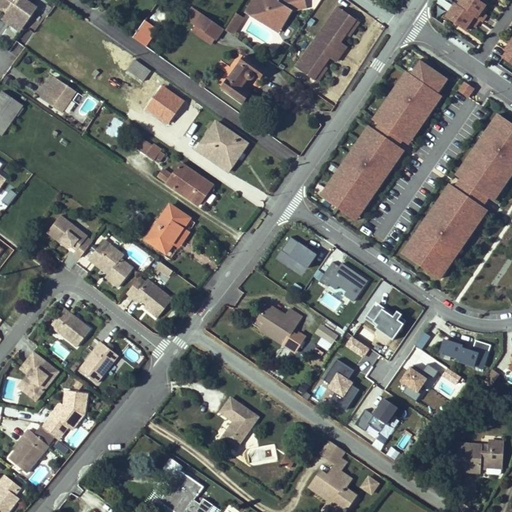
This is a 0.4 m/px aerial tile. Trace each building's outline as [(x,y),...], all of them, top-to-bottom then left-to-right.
[(0,0),(0,8),(7,14),(8,11),(26,24),(37,9),(24,0),(0,0)] [(270,2),(271,0),(249,0),(243,10),(267,27),(275,17),(281,21),(288,12),(301,9),(299,0),(280,0),(276,6),(270,2)] [(451,0),(443,12),(464,27),(474,13),(456,0),(455,0),(451,0)] [(482,0),(455,0),(456,0),(474,13),(476,15),(486,2),(482,0)] [(195,25),(202,15),(193,8),(185,18),(195,25)] [(356,21),(339,8),(294,66),(311,80),(322,66),(328,58),(334,63),(345,47),(339,43),(345,35),(356,21)] [(8,11),(7,14),(2,20),(20,32),(26,24),(8,11)] [(243,18),(236,14),(229,24),(237,29),(243,18)] [(223,29),(220,27),(202,15),(195,25),(216,39),(223,29)] [(267,27),(274,32),(281,21),(275,17),(267,27)] [(360,24),(356,21),(345,35),(349,38),(360,24)] [(233,35),(237,29),(229,24),(225,31),(233,35)] [(191,30),(212,45),(216,39),(195,25),(191,30)] [(511,32),(503,46),(506,48),(501,55),(511,63),(511,32)] [(150,71),(152,70),(127,52),(126,54),(150,71)] [(126,54),(122,59),(131,66),(128,70),(144,81),(150,71),(126,54)] [(254,77),(254,76),(259,80),(265,71),(244,56),(222,89),(242,103),(249,94),(241,88),(246,79),(248,80),(250,80),(251,80),(253,78),(254,77)] [(377,120),(372,127),(368,124),(320,193),(356,219),(404,149),(396,144),(402,136),(408,141),(442,92),(437,89),(446,77),(419,58),(410,70),(405,67),(371,115),(377,120)] [(326,69),(322,66),(311,80),(315,83),(326,69)] [(75,93),(55,79),(40,100),(61,114),(75,93)] [(474,88),(464,80),(458,88),(468,96),(474,88)] [(168,123),(174,115),(172,113),(181,100),(163,87),(148,108),(168,123)] [(3,92),(0,95),(0,134),(2,136),(23,105),(3,92)] [(174,115),(183,102),(181,100),(172,113),(174,115)] [(511,122),(496,112),(455,171),(460,174),(453,185),(447,181),(400,250),(439,277),(487,208),(481,204),(488,193),(494,198),(511,171),(511,122)] [(114,137),(123,123),(115,118),(106,131),(114,137)] [(237,150),(241,152),(247,143),(216,122),(201,143),(228,163),(237,150)] [(135,148),(155,161),(161,152),(162,150),(154,144),(153,146),(142,138),(135,148)] [(228,163),(201,143),(197,150),(227,172),(232,165),(228,163)] [(228,163),(232,165),(241,152),(237,150),(228,163)] [(159,164),(165,155),(161,152),(155,161),(159,164)] [(198,206),(200,202),(211,188),(213,185),(181,163),(173,176),(164,170),(159,177),(168,183),(167,185),(198,206)] [(2,185),(0,187),(0,205),(5,209),(15,195),(2,185)] [(204,205),(214,190),(211,188),(200,202),(204,205)] [(166,254),(174,242),(184,227),(190,219),(170,206),(146,240),(166,254)] [(48,231),(57,238),(70,222),(60,215),(48,231)] [(87,235),(70,222),(57,238),(60,241),(63,238),(71,244),(76,249),(74,251),(80,256),(89,245),(83,241),(87,235)] [(180,246),(190,231),(184,227),(174,242),(180,246)] [(315,253),(290,236),(281,250),(306,267),(315,253)] [(60,241),(68,247),(71,244),(63,238),(60,241)] [(90,260),(96,264),(98,261),(111,271),(108,274),(107,277),(119,287),(133,269),(120,260),(124,256),(104,240),(90,260)] [(98,261),(96,264),(108,274),(111,271),(98,261)] [(160,262),(152,275),(165,283),(173,271),(160,262)] [(353,300),(367,280),(342,262),(327,283),(353,300)] [(140,288),(144,282),(138,278),(134,283),(140,288)] [(140,288),(134,283),(126,293),(139,303),(141,301),(145,305),(150,308),(148,311),(157,318),(172,299),(146,279),(144,282),(140,288)] [(403,319),(375,300),(363,318),(390,337),(403,319)] [(273,333),(271,336),(284,344),(301,316),(289,309),(285,316),(267,305),(259,318),(265,323),(263,326),(273,333)] [(91,329),(64,308),(51,325),(78,346),(91,329)] [(337,333),(322,323),(316,332),(331,342),(337,333)] [(273,333),(263,326),(261,330),(271,336),(273,333)] [(422,332),(417,346),(425,349),(430,335),(422,332)] [(300,347),(306,350),(313,338),(307,334),(300,347)] [(489,351),(443,335),(438,351),(484,367),(489,351)] [(362,359),(369,349),(351,336),(344,346),(362,359)] [(64,360),(70,352),(55,341),(49,348),(64,360)] [(120,355),(113,350),(109,346),(102,341),(81,368),(98,382),(120,355)] [(59,371),(34,351),(25,362),(35,370),(31,376),(33,378),(24,390),(36,400),(59,371)] [(347,409),(360,388),(347,381),(354,370),(335,358),(313,395),(319,399),(322,394),(347,409)] [(31,376),(35,370),(25,362),(21,367),(28,373),(18,386),(24,390),(33,378),(31,376)] [(74,364),(70,369),(73,372),(78,367),(74,364)] [(427,373),(408,364),(399,381),(418,391),(427,373)] [(441,376),(456,385),(461,377),(446,368),(441,376)] [(86,394),(66,392),(65,406),(57,415),(54,414),(48,421),(63,433),(69,426),(73,429),(84,415),(86,394)] [(231,398),(221,412),(234,422),(222,439),(236,449),(258,418),(231,398)] [(394,429),(387,425),(398,408),(383,398),(372,414),(364,409),(354,424),(384,444),(394,429)] [(65,406),(62,404),(54,414),(57,415),(65,406)] [(63,433),(48,421),(43,427),(57,438),(59,439),(63,433)] [(50,448),(57,438),(43,427),(42,426),(35,436),(50,448)] [(50,448),(35,436),(29,432),(25,438),(29,441),(21,452),(20,450),(10,462),(28,476),(50,448)] [(487,468),(487,472),(487,474),(488,475),(489,475),(500,476),(502,442),(488,442),(487,447),(487,450),(480,449),(481,446),(460,445),(458,471),(478,472),(479,471),(479,468),(487,468)] [(288,454),(280,465),(287,470),(295,459),(288,454)] [(331,508),(336,511),(344,511),(356,496),(345,489),(351,480),(334,468),(328,476),(321,472),(310,488),(328,500),(333,504),(331,508)] [(190,511),(207,511),(212,505),(204,499),(200,504),(194,500),(202,487),(181,472),(159,501),(174,511),(184,511),(187,509),(190,511)] [(360,489),(373,495),(379,481),(366,475),(360,489)] [(22,490),(6,477),(1,484),(5,486),(0,491),(0,511),(10,511),(21,499),(17,496),(22,490)] [(331,508),(333,504),(328,500),(325,504),(331,508)]
